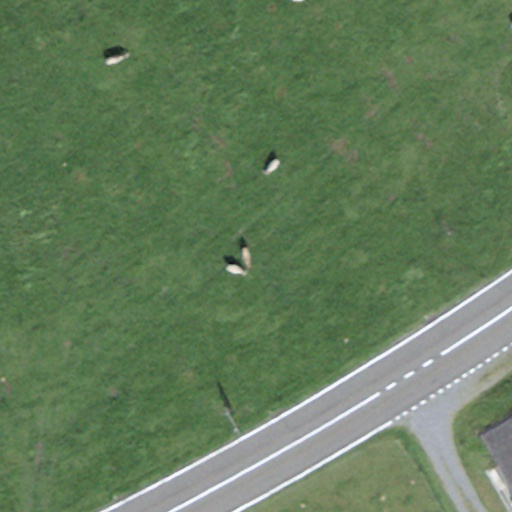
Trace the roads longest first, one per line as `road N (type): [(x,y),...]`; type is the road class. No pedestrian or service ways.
road 1 (primary): [(511,315),(414,382),(186,511)]
road 2 (track): [(414,382),(439,467),(463,511)]
